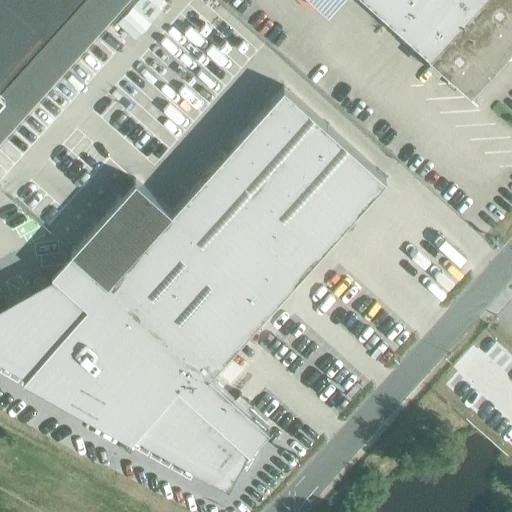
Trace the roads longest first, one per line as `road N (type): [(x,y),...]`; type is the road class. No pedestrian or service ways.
road 1 (unclassified): [(284,511),(511,260)]
road 2 (unknown): [(511,166),(276,0)]
road 3 (unknown): [(114,71),(165,20),(191,10),(213,17),(266,65)]
road 4 (unknown): [(295,305),(260,339),(257,362),(272,389),(342,446)]
road 5 (unknown): [(266,65),(404,189)]
road 6 (unknown): [(159,192),(125,233),(106,241),(26,177)]
road 7 (unknown): [(295,305),(393,390)]
road 8 (unknown): [(346,250),(437,342)]
road 9 (unknown): [(404,189),(485,289)]
